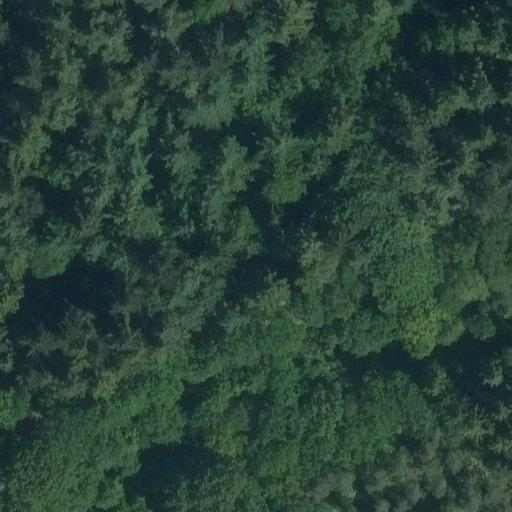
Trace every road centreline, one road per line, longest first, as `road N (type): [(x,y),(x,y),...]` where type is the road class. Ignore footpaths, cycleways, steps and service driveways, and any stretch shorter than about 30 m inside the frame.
road 1 (track): [(59,441),(124,402),(511,224)]
road 2 (unclassified): [(203,511),(0,411)]
